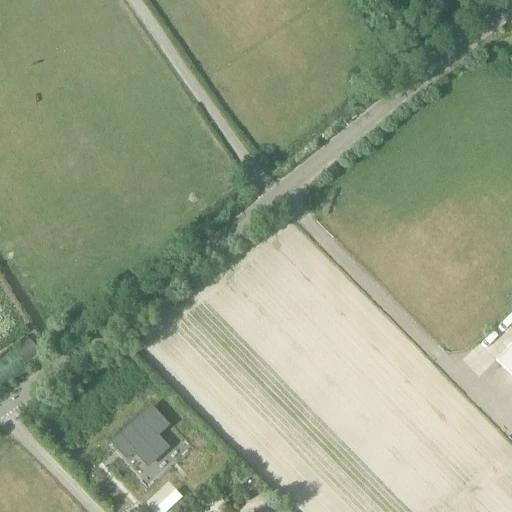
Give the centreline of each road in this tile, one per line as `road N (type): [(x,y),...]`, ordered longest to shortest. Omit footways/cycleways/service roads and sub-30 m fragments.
road 1 (unclassified): [(0,411),(272,196),(511,23)]
road 2 (unknown): [(272,196),(494,399),(511,405)]
